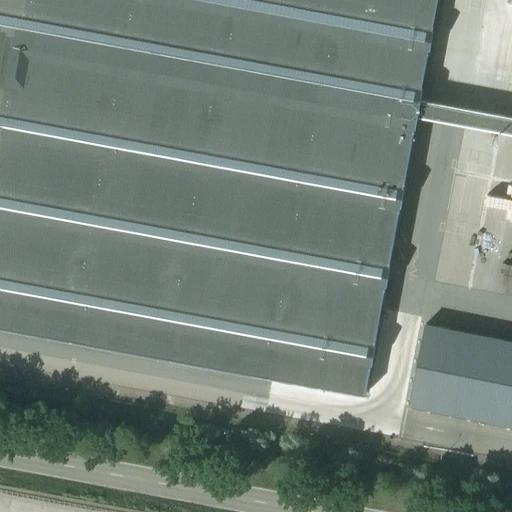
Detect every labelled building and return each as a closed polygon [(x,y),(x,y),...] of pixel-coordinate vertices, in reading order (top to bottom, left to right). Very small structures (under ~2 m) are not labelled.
[(0,0),(0,327),(222,368),(365,394),(371,364),(372,365),(376,345),(375,344),(385,286),(387,286),(391,266),(389,266),(400,207),(401,207),(405,187),(404,187),(414,128),(416,128),(423,89),(421,89),(429,50),(430,50),(434,30),(432,30),(437,0),(0,0)] [(490,231),(511,235),(511,215),(494,212),(490,231)] [(502,252),(495,281),(488,279),(486,289),(511,294),(511,262),(507,262),(509,253),(502,252)] [(511,333),(420,316),(403,399),(511,419),(511,333)] [(435,423),(431,442),(449,445),(453,426),(435,423)]
